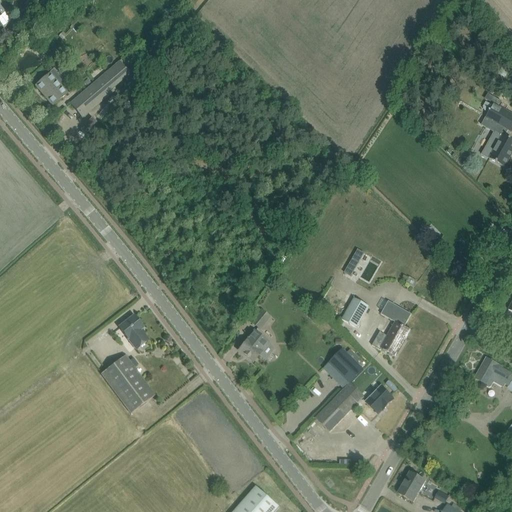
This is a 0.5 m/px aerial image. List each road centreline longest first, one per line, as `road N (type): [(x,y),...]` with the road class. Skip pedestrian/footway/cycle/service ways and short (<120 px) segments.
road 1 (unclassified): [(321,511),(0,105)]
road 2 (tertiary): [(363,511),(468,330)]
